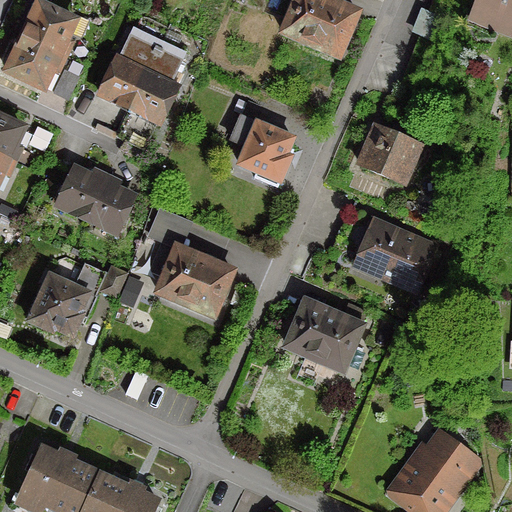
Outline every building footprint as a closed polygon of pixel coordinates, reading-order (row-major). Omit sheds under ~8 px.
[(336,58),(355,14),(322,0),(295,0),(281,34),(300,42),(299,44),(316,52),(317,50),(336,58)] [(511,0),(478,0),(471,19),(511,35),(511,0)] [(26,23),(27,23),(20,39),(63,59),(71,43),(64,40),(72,22),(36,5),(35,7),(34,6),(29,8),(24,18),(26,23)] [(442,21),(420,13),(413,32),(433,39),(431,43),(433,43),(442,21)] [(116,61),(115,61),(98,96),(127,110),(157,49),(153,47),(150,55),(152,57),(151,61),(124,48),(129,36),(128,35),(116,61)] [(416,38),(404,69),(432,80),(444,49),(416,38)] [(5,70),(5,72),(41,89),(49,72),(56,75),(63,59),(20,39),(13,54),(12,53),(7,55),(2,65),(5,70)] [(157,49),(127,110),(115,137),(142,150),(155,123),(157,124),(174,89),(168,86),(180,60),(178,59),(180,54),(159,44),(157,49)] [(432,80),(404,69),(398,85),(426,95),(432,80)] [(52,94),(65,101),(76,78),(63,72),(52,94)] [(285,150),(289,141),(238,118),(229,140),(246,147),(238,165),(255,173),(252,178),(275,188),(290,151),(289,151),(288,152),(285,150)] [(0,156),(13,163),(20,149),(13,146),(20,129),(0,119),(0,156)] [(402,140),(375,128),(358,167),(400,185),(419,139),(405,133),(402,140)] [(43,129),(36,145),(50,151),(58,135),(43,129)] [(0,173),(7,177),(13,163),(0,156),(0,173)] [(56,204),(55,207),(84,221),(105,177),(92,171),(89,178),(73,171),(65,188),(63,187),(58,189),(53,199),(55,204),(56,204)] [(118,183),(105,177),(84,221),(113,234),(115,232),(116,232),(121,230),(125,221),(123,215),(122,215),(130,198),(115,190),(118,183)] [(28,226),(38,204),(31,201),(20,222),(28,226)] [(372,224),(374,219),(347,207),(335,235),(362,247),(354,266),(413,291),(431,249),(372,224)] [(192,309),(211,317),(230,273),(161,243),(157,253),(170,259),(156,293),(175,301),(174,304),(191,311),(192,309)] [(50,333),(52,329),(70,337),(80,316),(77,315),(86,295),(93,299),(104,275),(83,265),(72,288),(48,277),(27,322),(50,333)] [(109,268),(99,292),(113,299),(124,275),(109,268)] [(320,366),(321,363),(340,371),(364,314),(346,307),(340,319),(303,304),(284,348),(304,355),(302,358),(320,366)] [(437,436),(392,497),(411,511),(427,511),(457,475),(466,483),(480,466),(437,431),(435,434),(437,436)] [(57,452),(55,456),(39,449),(19,494),(20,494),(16,503),(17,504),(21,495),(57,511),(80,511),(97,476),(70,463),(71,459),(57,452)] [(125,488),(97,476),(80,511),(150,511),(155,502),(139,495),(141,491),(127,484),(125,488)]
